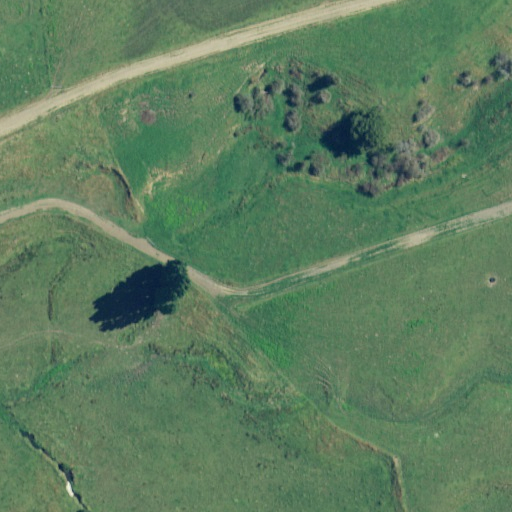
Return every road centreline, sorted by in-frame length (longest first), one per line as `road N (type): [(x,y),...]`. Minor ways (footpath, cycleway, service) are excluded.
road 1 (track): [(511,213),(225,297),(53,208),(0,220)]
road 2 (track): [(380,0),(124,76),(0,130)]
